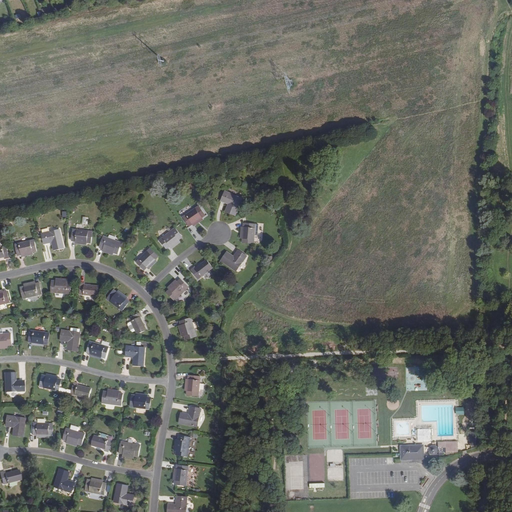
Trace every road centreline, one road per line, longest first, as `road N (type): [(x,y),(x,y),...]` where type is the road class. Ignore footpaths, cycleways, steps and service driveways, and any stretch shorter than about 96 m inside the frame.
road 1 (track): [(511,345),(319,348),(275,361),(238,346)]
road 2 (unclassified): [(171,389),(55,367),(0,366)]
road 3 (unclassified): [(156,475),(35,450),(0,452)]
road 4 (residential): [(0,283),(84,269),(144,299)]
